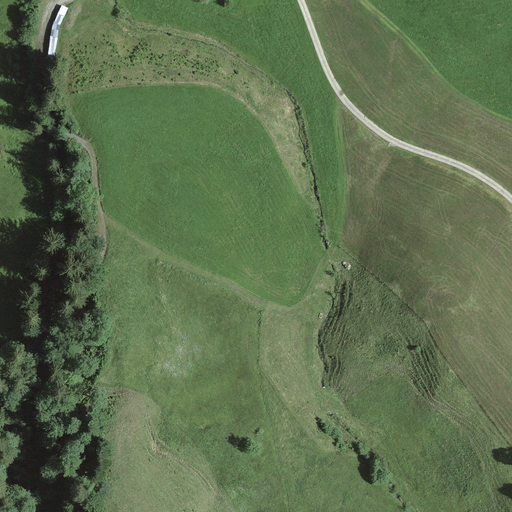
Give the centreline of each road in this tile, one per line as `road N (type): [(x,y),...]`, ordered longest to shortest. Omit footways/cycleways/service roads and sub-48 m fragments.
road 1 (track): [(300,0),(328,74),(351,108),(386,137),(468,169),(511,199)]
road 2 (track): [(100,220),(93,157),(43,103),(44,29),(65,0)]
